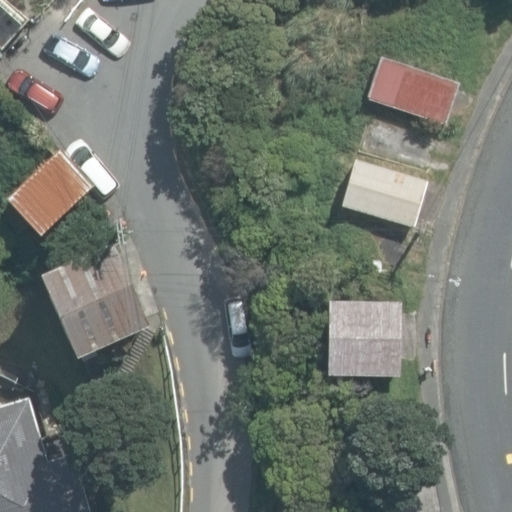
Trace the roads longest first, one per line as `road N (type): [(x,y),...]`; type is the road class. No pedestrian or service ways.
road 1 (residential): [(164,0),(127,38),(113,83),(117,139),(136,197),(203,303),(225,381),(229,511)]
road 2 (residential): [(511,271),(498,351),(511,479)]
